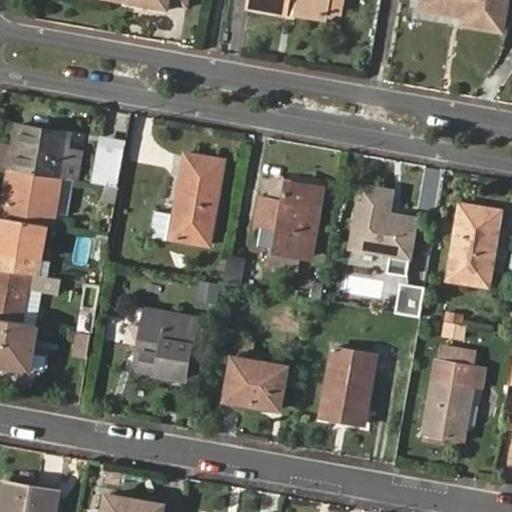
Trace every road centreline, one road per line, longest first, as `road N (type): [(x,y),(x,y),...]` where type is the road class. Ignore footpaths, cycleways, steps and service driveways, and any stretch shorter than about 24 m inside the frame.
road 1 (residential): [(0,420),(511,511)]
road 2 (residential): [(0,72),(511,162)]
road 3 (residential): [(511,119),(0,29)]
